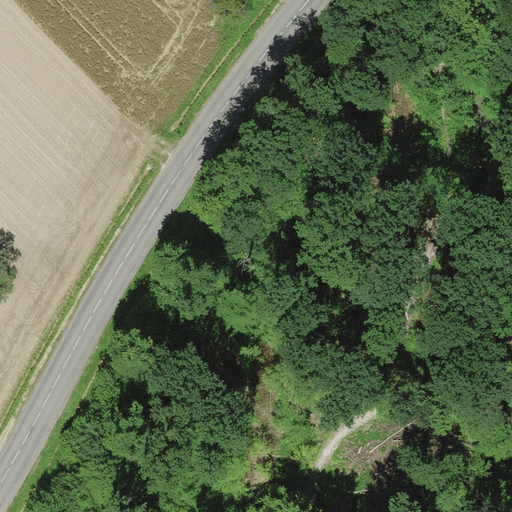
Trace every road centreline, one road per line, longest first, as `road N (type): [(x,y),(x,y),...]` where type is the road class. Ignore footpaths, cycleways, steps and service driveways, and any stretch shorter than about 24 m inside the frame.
road 1 (tertiary): [(308,0),(189,143),(0,472)]
road 2 (track): [(431,0),(511,161)]
